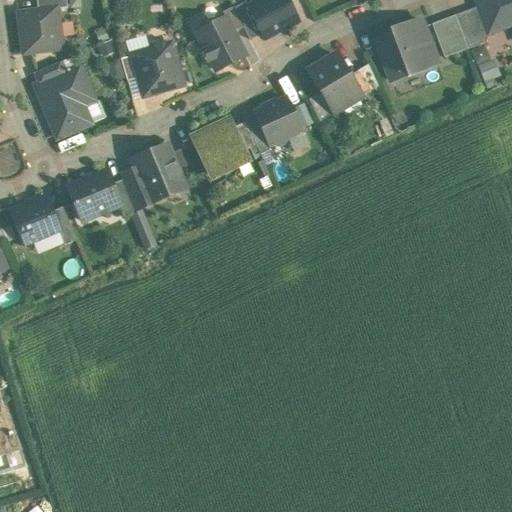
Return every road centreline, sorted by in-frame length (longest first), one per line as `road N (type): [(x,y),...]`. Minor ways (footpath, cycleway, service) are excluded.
road 1 (residential): [(50,181),(287,66),(332,24),(393,0)]
road 2 (residential): [(0,51),(50,181)]
